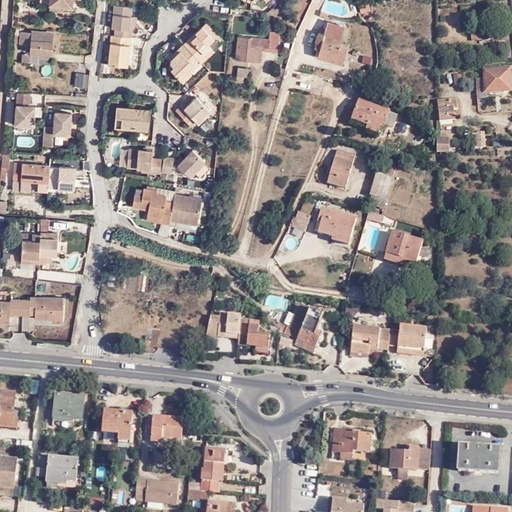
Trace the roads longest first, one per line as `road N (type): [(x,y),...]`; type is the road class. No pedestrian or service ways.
road 1 (secondary): [(0,358),(224,385)]
road 2 (secondary): [(323,392),(511,412)]
